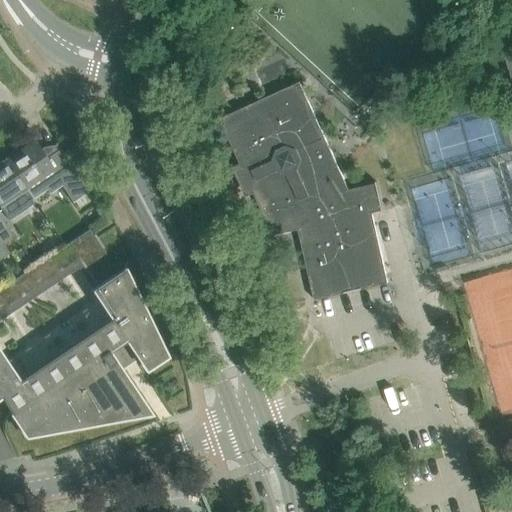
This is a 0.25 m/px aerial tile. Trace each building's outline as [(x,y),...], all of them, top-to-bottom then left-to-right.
[(381,211),(382,213),(383,212),(376,182),(375,182),(375,184),(348,190),(299,82),(219,119),(241,167),(251,170),(255,180),(252,190),(272,235),(298,230),(314,300),(387,283),(372,213),(381,211)] [(5,155),(8,159),(33,197),(46,189),(48,192),(60,184),(72,202),(88,192),(56,143),(55,144),(59,150),(45,159),(34,142),(21,150),(19,147),(5,155)] [(37,204),(33,197),(8,159),(0,164),(0,206),(11,222),(37,204)] [(13,235),(0,215),(0,239),(2,242),(13,235)] [(10,412),(10,413),(25,436),(149,413),(121,370),(116,364),(120,361),(121,363),(124,361),(122,360),(134,352),(145,369),(166,356),(124,269),(118,273),(104,248),(94,234),(93,235),(89,229),(0,288),(0,396),(10,412)] [(12,257),(2,242),(0,239),(0,263),(0,264),(12,257)]
